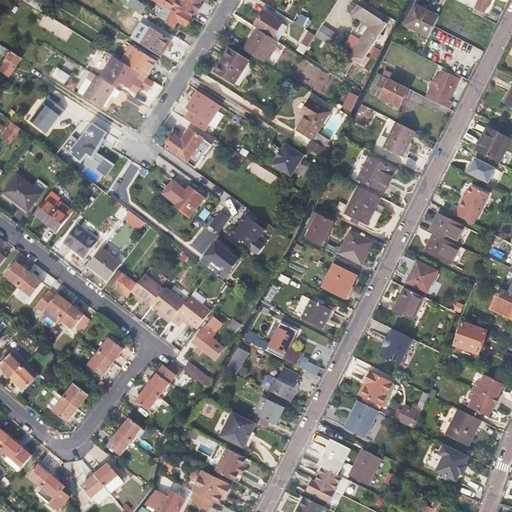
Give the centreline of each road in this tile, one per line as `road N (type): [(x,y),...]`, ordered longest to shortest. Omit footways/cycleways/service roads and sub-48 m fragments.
road 1 (residential): [(511,17),(262,511)]
road 2 (residential): [(0,225),(153,344),(68,452)]
road 3 (residential): [(231,0),(139,146)]
